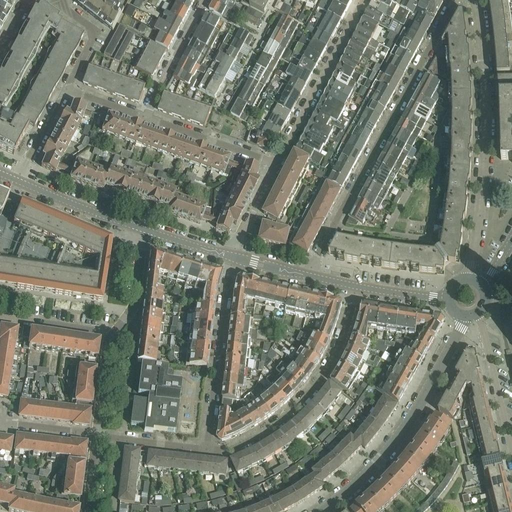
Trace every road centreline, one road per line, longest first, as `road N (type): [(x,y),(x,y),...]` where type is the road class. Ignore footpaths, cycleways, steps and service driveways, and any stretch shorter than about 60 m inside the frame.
road 1 (residential): [(456,0),(307,276)]
road 2 (residential): [(468,279),(484,164),(474,0)]
road 3 (tertiary): [(317,511),(379,461),(412,419),(467,317)]
road 4 (residential): [(206,449),(226,452),(299,404),(334,356),(356,287)]
road 5 (residential): [(206,449),(233,258)]
road 6 (residential): [(274,163),(363,0)]
road 7 (residential): [(511,450),(478,313)]
road 8 (tertiary): [(143,230),(15,181)]
road 9 (residential): [(274,163),(146,118)]
road 10 (residential): [(204,0),(146,118)]
